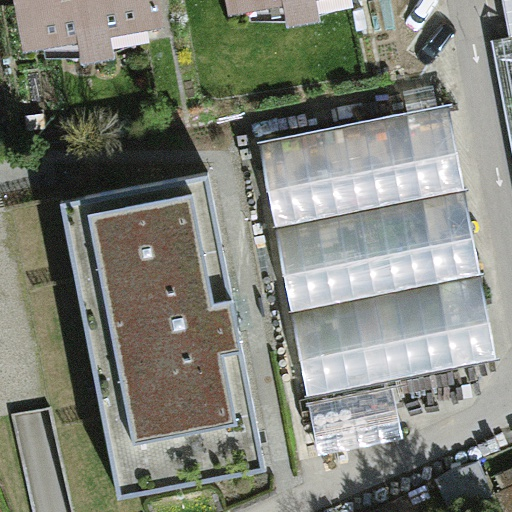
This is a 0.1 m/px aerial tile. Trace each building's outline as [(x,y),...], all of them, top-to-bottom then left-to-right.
[(24,0),(31,36),(152,14),(149,0),(24,0)] [(511,0),(502,0),(510,36),(511,35),(511,0)] [(492,40),(511,146),(511,35),(510,36),(492,40)] [(455,367),(406,113),(258,141),(307,395),(455,367)] [(102,417),(128,412),(143,491),(264,468),(207,172),(86,195),(101,273),(76,278),(83,317),(108,312),(120,374),(95,379),(102,417)] [(511,511),(511,491),(503,495),(511,511)]
